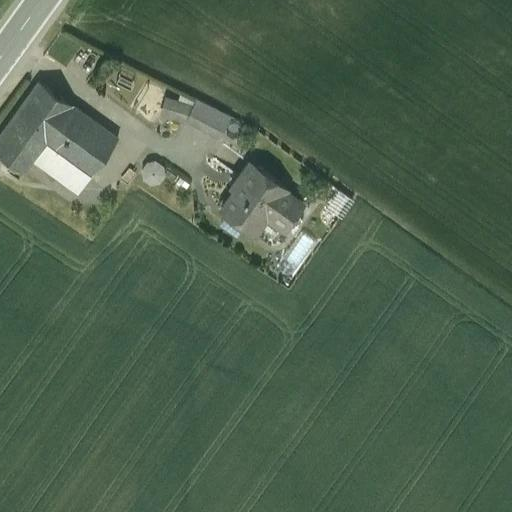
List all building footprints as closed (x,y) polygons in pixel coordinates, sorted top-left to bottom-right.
[(72,103),(38,80),(21,104),(20,103),(0,131),(0,151),(24,168),(46,139),(72,103)] [(226,138),(237,115),(176,85),(165,108),(226,138)] [(139,149),(72,103),(46,139),(57,146),(53,151),(74,165),(77,161),(92,170),(108,148),(128,164),(139,149)] [(159,156),(144,169),(157,183),(172,171),(159,156)] [(286,186),(250,161),(238,177),(242,180),(222,207),(255,231),(271,209),(288,221),(302,202),(285,189),(286,186)]
